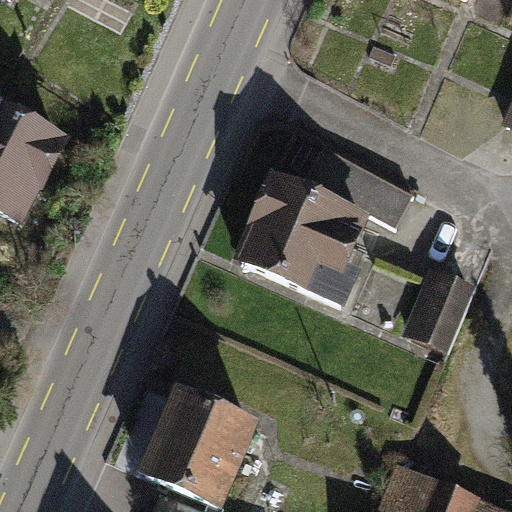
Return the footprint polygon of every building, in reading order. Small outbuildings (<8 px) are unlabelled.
[(439,0),(465,10),(468,0),(439,0)] [(0,228),(21,240),(69,152),(0,115),(0,228)] [(271,175),(231,273),(345,319),(362,276),(350,271),(368,225),(402,238),(417,200),(325,163),(313,192),(271,175)] [(428,274),(403,344),(442,358),(468,289),(428,274)] [(223,511),(254,436),(172,404),(135,496),(174,511),(223,511)] [(495,511),(388,472),(373,511),(495,511)]
